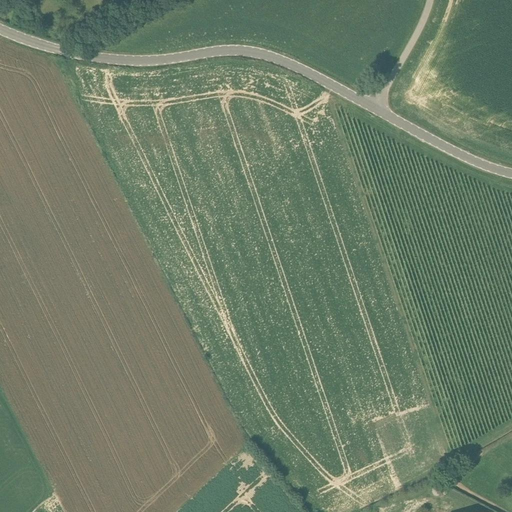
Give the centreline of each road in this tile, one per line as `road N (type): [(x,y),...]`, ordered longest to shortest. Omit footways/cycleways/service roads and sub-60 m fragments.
road 1 (unclassified): [(374,108),(266,54),(114,60),(0,29)]
road 2 (unclassified): [(511,174),(374,108)]
road 3 (unclassified): [(374,108),(429,0)]
